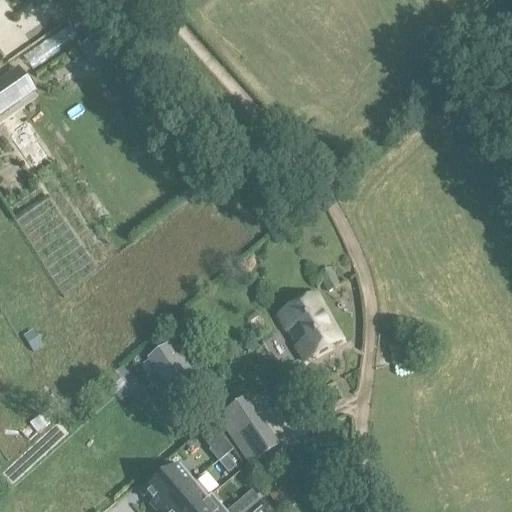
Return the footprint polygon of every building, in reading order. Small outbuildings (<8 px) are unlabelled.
[(24,54),(68,31),(63,21),(19,44),(24,54)] [(18,70),(0,82),(0,116),(34,92),(18,70)] [(86,119),(76,125),(80,132),(90,126),(86,119)] [(94,132),(84,138),(97,159),(123,142),(110,122),(94,132)] [(76,125),(66,132),(70,138),(80,132),(76,125)] [(90,126),(80,132),(84,138),(94,132),(90,126)] [(80,132),(70,138),(74,145),(84,138),(80,132)] [(74,145),(58,155),(71,175),(97,159),(84,138),(74,145)] [(123,142),(97,159),(110,178),(136,162),(133,159),(123,142)] [(144,152),(133,159),(136,162),(138,165),(148,158),(144,152)] [(97,159),(71,175),(81,191),(84,195),(110,178),(97,159)] [(136,162),(110,178),(122,198),(148,182),(138,165),(136,162)] [(110,178),(84,195),(86,198),(96,214),(122,198),(110,178)] [(148,182),(122,198),(134,218),(160,201),(158,198),(148,182)] [(81,191),(71,198),(75,205),(86,198),(84,195),(81,191)] [(169,191),(158,198),(160,201),(162,205),(173,198),(169,191)] [(122,198),(96,214),(106,231),(108,234),(134,218),(122,198)] [(160,201),(134,218),(147,237),(173,221),(162,205),(160,201)] [(134,218),(108,234),(110,237),(121,254),(147,237),(134,218)] [(173,221),(147,237),(160,258),(170,251),(186,241),(173,221)] [(106,231),(95,237),(100,244),(110,237),(108,234),(106,231)] [(147,237),(121,254),(134,274),(150,264),(160,258),(147,237)] [(170,251),(160,258),(164,264),(174,258),(170,251)] [(160,258),(150,264),(154,270),(164,264),(160,258)] [(174,258),(164,264),(168,271),(178,264),(174,258)] [(164,264),(154,270),(158,277),(168,271),(164,264)] [(319,276),(321,279),(329,294),(338,288),(330,274),(328,271),(319,276)] [(342,342),(317,297),(278,318),(304,363),(342,342)] [(26,333),(6,345),(28,381),(48,369),(54,379),(67,371),(54,351),(42,358),(26,333)] [(6,345),(0,348),(0,376),(10,393),(28,381),(6,345)] [(173,395),(194,381),(171,347),(150,361),(173,395)] [(407,347),(391,351),(396,366),(412,361),(407,347)] [(122,368),(104,384),(118,399),(135,383),(122,368)] [(0,376),(0,398),(10,393),(0,376)] [(38,397),(31,402),(40,412),(46,406),(38,397)] [(12,420),(5,426),(14,436),(20,430),(12,420)] [(5,426),(0,431),(0,433),(8,442),(14,436),(5,426)] [(219,463),(226,457),(232,452),(233,451),(224,441),(212,451),(211,453),(219,463)] [(327,456),(336,473),(350,465),(342,448),(327,456)] [(226,457),(219,463),(229,475),(236,468),(226,457)] [(159,511),(161,511),(194,484),(180,467),(152,490),(152,489),(147,493),(147,494),(146,495),(154,506),(158,510),(159,511)] [(194,511),(212,497),(211,497),(208,500),(194,484),(161,511),(194,511)] [(279,511),(281,511),(293,504),(280,485),(267,494),(279,511)] [(224,511),(212,497),(194,511),(224,511)]
